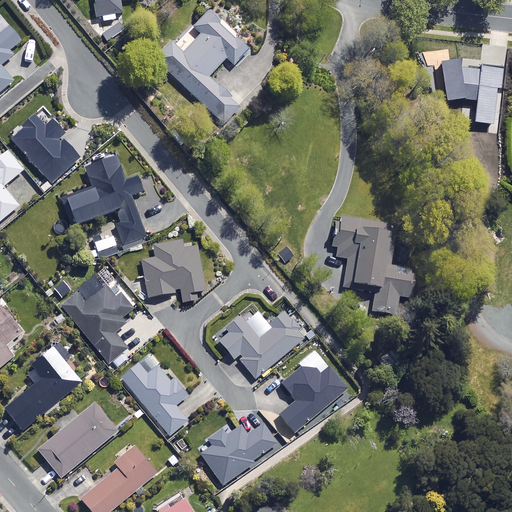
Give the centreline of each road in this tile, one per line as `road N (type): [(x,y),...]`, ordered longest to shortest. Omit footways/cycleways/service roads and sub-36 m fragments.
road 1 (residential): [(273,291),(40,0)]
road 2 (residential): [(357,0),(511,19)]
